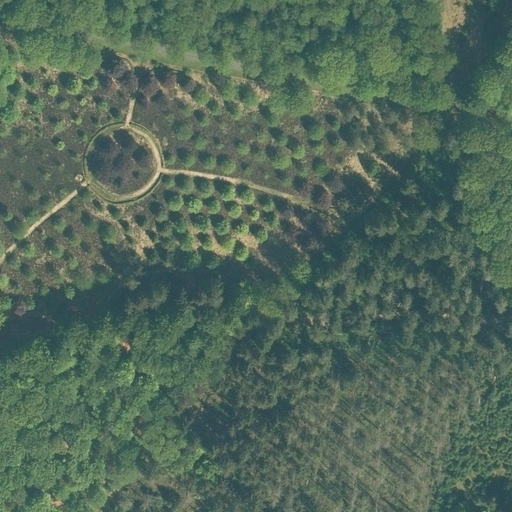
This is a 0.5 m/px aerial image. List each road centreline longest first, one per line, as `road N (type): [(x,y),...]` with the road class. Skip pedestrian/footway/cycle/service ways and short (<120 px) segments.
road 1 (track): [(104,511),(279,295),(464,97)]
road 2 (unclassified): [(511,102),(264,68),(0,9)]
